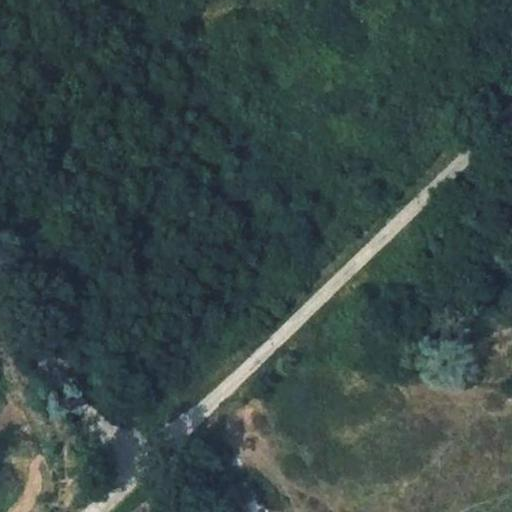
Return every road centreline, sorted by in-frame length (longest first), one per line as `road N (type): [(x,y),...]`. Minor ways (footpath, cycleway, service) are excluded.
road 1 (unclassified): [(511,113),(140,471)]
road 2 (unclassified): [(0,308),(140,471)]
